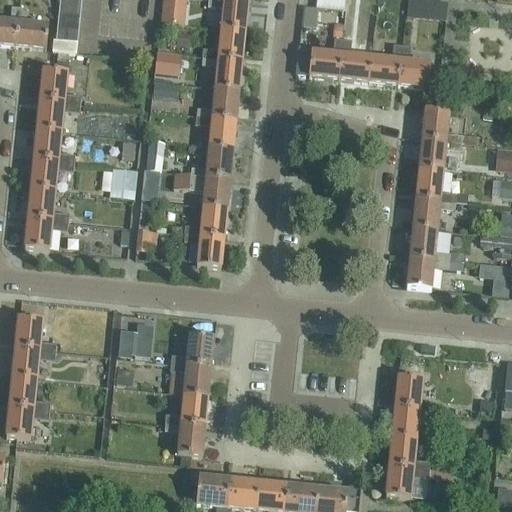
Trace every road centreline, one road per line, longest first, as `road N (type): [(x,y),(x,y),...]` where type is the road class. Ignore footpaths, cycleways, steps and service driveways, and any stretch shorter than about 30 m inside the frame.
road 1 (residential): [(374,320),(389,131),(272,120)]
road 2 (residential): [(253,307),(0,281)]
road 3 (residential): [(253,307),(272,120)]
road 4 (residential): [(511,334),(374,320)]
road 5 (residential): [(374,320),(253,307)]
road 6 (residential): [(272,120),(286,0)]
